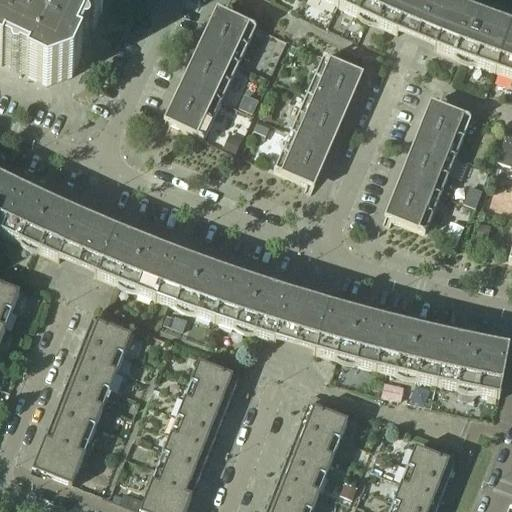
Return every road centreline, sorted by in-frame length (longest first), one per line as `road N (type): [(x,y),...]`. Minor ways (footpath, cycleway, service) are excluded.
road 1 (residential): [(323,257),(94,165)]
road 2 (residential): [(511,311),(416,291),(323,257)]
road 3 (residential): [(323,257),(397,78)]
road 4 (residential): [(0,477),(66,299)]
road 5 (residential): [(94,165),(169,0)]
road 6 (residential): [(226,511),(278,381)]
